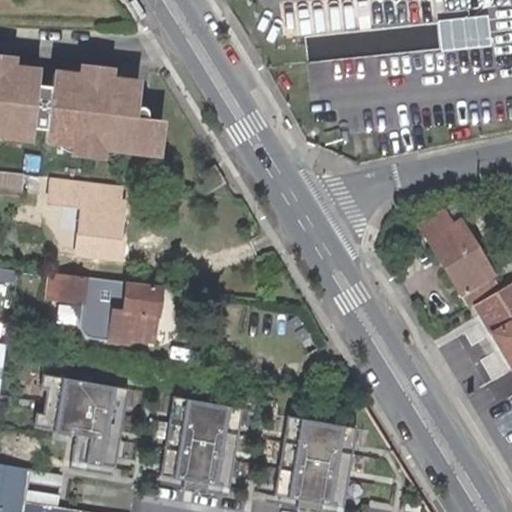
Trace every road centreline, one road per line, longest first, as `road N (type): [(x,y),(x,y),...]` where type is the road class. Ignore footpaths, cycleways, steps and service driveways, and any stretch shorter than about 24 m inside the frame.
road 1 (primary): [(306,225),(484,511)]
road 2 (primary): [(169,0),(306,225)]
road 3 (residential): [(306,225),(332,209),(511,161)]
